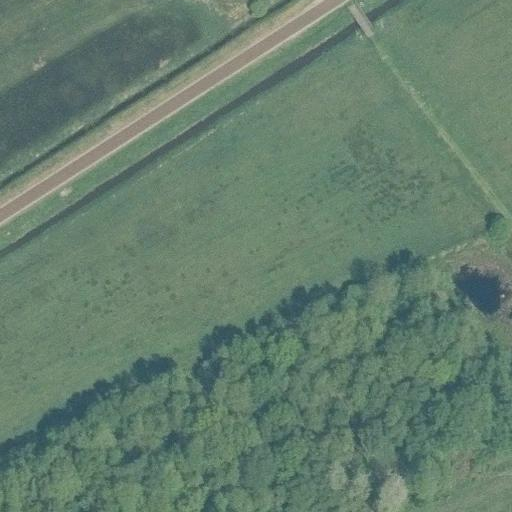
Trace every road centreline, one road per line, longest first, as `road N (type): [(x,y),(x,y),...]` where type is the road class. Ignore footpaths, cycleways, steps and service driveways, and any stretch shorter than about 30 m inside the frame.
road 1 (unclassified): [(0,217),(337,0)]
road 2 (track): [(511,231),(344,0)]
